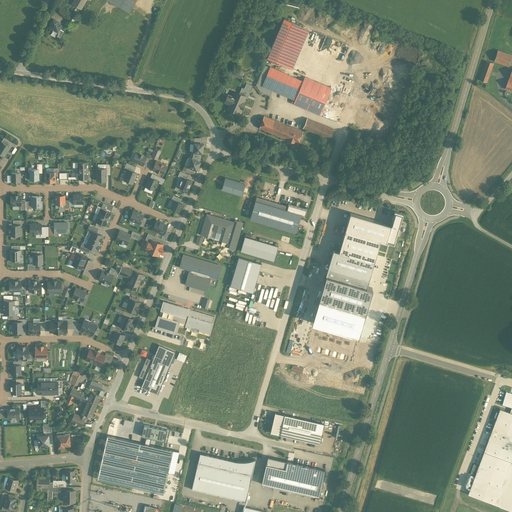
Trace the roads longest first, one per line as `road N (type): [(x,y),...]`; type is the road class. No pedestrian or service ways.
road 1 (unclassified): [(249,438),(323,186)]
road 2 (unclassified): [(0,69),(186,100),(206,117),(215,155)]
road 3 (tertiary): [(436,187),(492,0)]
road 4 (residential): [(2,274),(59,273),(88,286),(124,200)]
road 5 (tertiary): [(340,511),(388,348)]
road 6 (unclassified): [(106,404),(249,438)]
road 7 (residential): [(126,356),(182,224)]
road 8 (tertiary): [(388,348),(427,218)]
road 9 (residential): [(126,356),(83,338),(3,339)]
road 10 (residential): [(1,189),(94,187),(124,200)]
